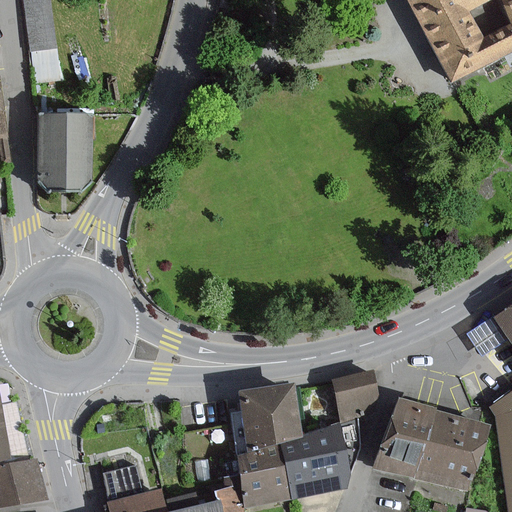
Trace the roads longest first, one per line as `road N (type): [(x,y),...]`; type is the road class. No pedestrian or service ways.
road 1 (residential): [(38,282),(1,0)]
road 2 (tertiary): [(194,0),(176,71),(107,201)]
road 3 (residential): [(384,337),(392,372),(347,511)]
road 4 (secondary): [(90,368),(245,365)]
road 5 (secondary): [(511,270),(384,337)]
road 6 (secondary): [(245,365),(173,344),(116,307)]
road 7 (secondary): [(384,337),(245,365)]
